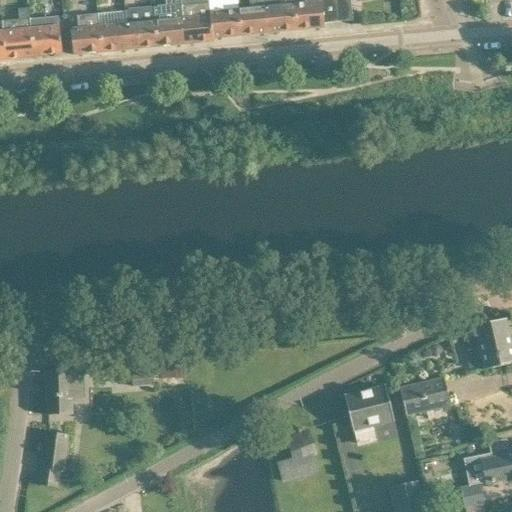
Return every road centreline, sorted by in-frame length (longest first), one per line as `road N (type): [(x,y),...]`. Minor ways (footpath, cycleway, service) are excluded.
road 1 (unclassified): [(0,79),(463,33)]
road 2 (unclassified): [(79,511),(394,347),(427,323),(452,288)]
road 3 (unclassified): [(452,288),(28,332)]
road 4 (unclassified): [(0,511),(28,332)]
